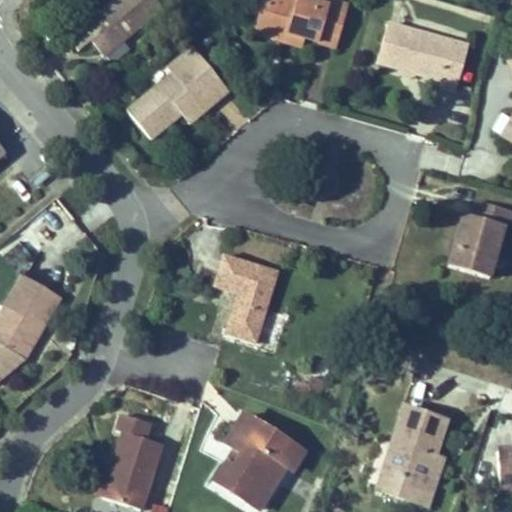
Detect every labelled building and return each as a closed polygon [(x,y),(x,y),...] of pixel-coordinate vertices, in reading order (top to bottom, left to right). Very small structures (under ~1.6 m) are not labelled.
[(97,58),(159,4),(155,0),(110,0),(63,43),(72,54),(84,43),(97,58)] [(327,0),(326,2),(318,0),(259,0),(250,31),(299,46),(302,36),(334,46),(348,3),(339,0),(327,0)] [(470,51),(391,27),(378,65),(402,73),(414,67),(418,78),(442,85),(448,63),(465,67),(470,51)] [(123,114),(196,54),(189,47),(163,68),(167,74),(121,111),(123,114)] [(196,54),(123,114),(147,139),(176,115),(201,93),(209,102),(225,90),(196,54)] [(448,63),(442,85),(440,91),(457,96),(465,67),(448,63)] [(176,115),(182,123),(209,102),(201,93),(176,115)] [(511,110),(505,107),(495,123),(508,131),(511,122),(511,110)] [(444,267),(484,279),(498,230),(507,233),(511,215),(511,211),(477,201),(469,220),(457,217),(444,267)] [(250,306),(265,294),(276,255),(220,240),(211,272),(232,278),(227,302),(250,306)] [(74,276),(33,255),(0,316),(0,320),(32,338),(50,304),(57,307),(74,276)] [(250,306),(227,302),(221,321),(256,328),(265,294),(250,306)] [(50,304),(32,338),(41,341),(57,307),(50,304)] [(403,403),(384,471),(428,485),(434,465),(425,461),(430,447),(439,449),(450,418),(403,403)] [(114,464),(106,492),(139,501),(157,439),(143,435),(149,413),(118,405),(112,428),(123,431),(114,464)] [(212,499),(237,511),(260,511),(271,496),(258,486),(270,466),(283,476),(288,479),(299,460),(239,427),(222,455),(234,463),(212,499)] [(433,503),(449,454),(439,449),(430,447),(425,461),(434,465),(428,485),(384,471),(378,486),(433,503)] [(511,490),(511,451),(494,453),(497,491),(511,490)] [(102,461),(94,488),(106,492),(114,464),(102,461)] [(258,486),(271,496),(283,476),(270,466),(258,486)]
